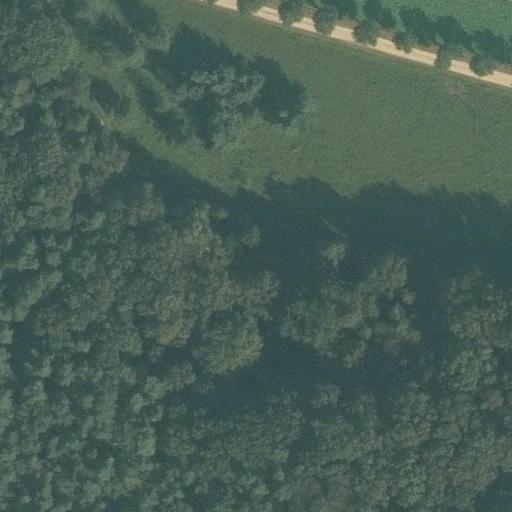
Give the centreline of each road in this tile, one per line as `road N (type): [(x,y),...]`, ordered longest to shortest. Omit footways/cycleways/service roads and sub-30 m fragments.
road 1 (track): [(92,118),(154,218),(205,275),(313,323),(375,340),(511,416)]
road 2 (track): [(511,79),(231,0)]
road 3 (track): [(23,0),(92,118)]
